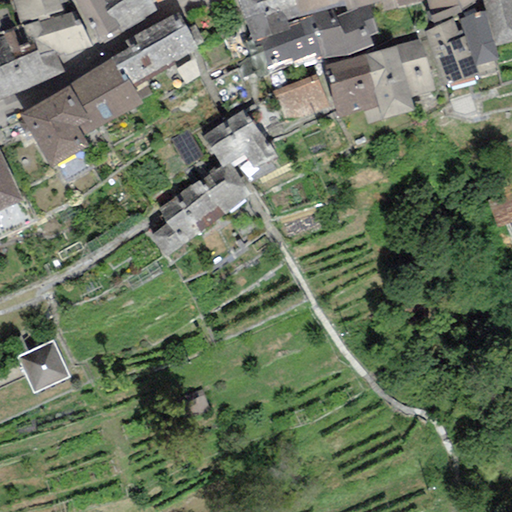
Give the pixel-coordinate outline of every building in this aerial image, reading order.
[(58,0),(12,0),(19,23),(62,11),(58,0)] [(72,0),(93,45),(98,42),(98,44),(102,42),(104,44),(122,34),(121,32),(103,0),(72,0)] [(151,0),(103,0),(121,32),(156,10),(151,0)] [(238,0),(254,43),(260,41),(303,26),(301,23),(299,15),(294,0),(238,0)] [(294,0),(299,15),(331,7),(348,2),(347,0),(294,0)] [(476,0),(426,0),(429,10),(458,6),(461,14),(479,8),(476,0)] [(511,0),(481,0),(483,12),(495,46),(511,41),(511,0)] [(378,34),(368,6),(334,16),(331,7),(299,15),(301,23),(310,20),(321,52),(323,61),(373,47),(368,36),(378,34)] [(478,75),(475,66),(458,20),(457,15),(461,14),(458,6),(430,16),(434,28),(426,31),(445,86),(478,75)] [(71,12),(22,26),(28,45),(35,41),(39,55),(53,50),(55,56),(63,53),(64,56),(91,47),(79,20),(74,21),(71,12)] [(483,12),(458,20),(475,66),(499,58),(495,46),(483,12)] [(130,80),(132,85),(198,49),(178,13),(133,36),(137,46),(113,58),(125,83),(130,80)] [(310,20),(301,23),(303,26),(260,41),(268,66),(289,59),(290,62),(321,52),(310,20)] [(0,37),(0,98),(63,70),(55,56),(53,50),(39,55),(35,41),(28,45),(20,47),(14,31),(0,37)] [(420,40),(364,54),(378,107),(381,120),(415,111),(411,96),(433,91),(420,40)] [(323,65),(337,118),(378,107),(364,54),(323,65)] [(113,58),(70,85),(90,119),(79,126),(85,137),(142,104),(132,85),(130,80),(125,83),(113,58)] [(315,76),(275,91),(286,123),(327,108),(315,76)] [(70,85),(20,115),(51,168),(90,145),(85,137),(79,126),(90,119),(70,85)] [(244,109),(202,136),(222,168),(230,163),(245,153),(255,169),(274,157),(244,109)] [(0,153),(0,210),(22,201),(0,153)] [(249,195),(230,163),(222,168),(201,181),(223,215),(249,195)] [(165,254),(223,215),(201,181),(158,209),(168,224),(151,234),(165,254)] [(501,220),(511,218),(511,193),(497,197),(501,220)] [(32,396),(69,379),(52,342),(15,359),(32,396)] [(204,390),(182,399),(187,417),(211,409),(204,390)]
